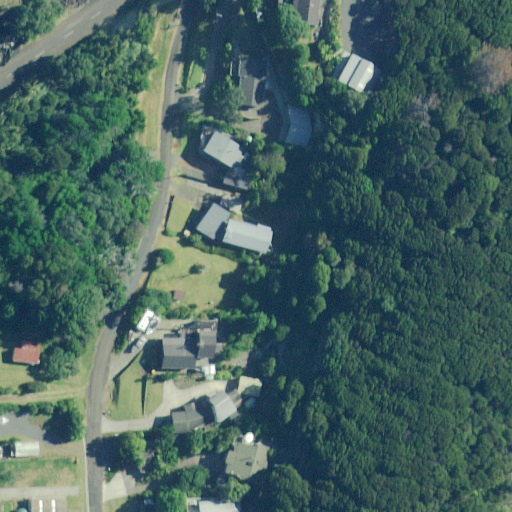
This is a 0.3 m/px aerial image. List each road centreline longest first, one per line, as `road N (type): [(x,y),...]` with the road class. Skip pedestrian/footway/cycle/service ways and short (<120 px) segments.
road 1 (residential): [(92,511),(94,380),(151,213),(165,81),(185,0)]
road 2 (unclassified): [(0,82),(114,0)]
